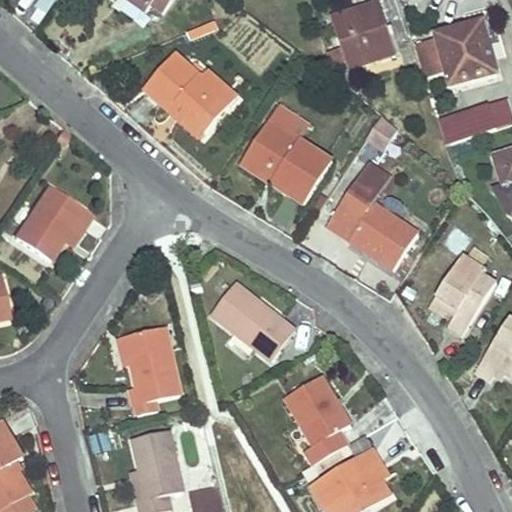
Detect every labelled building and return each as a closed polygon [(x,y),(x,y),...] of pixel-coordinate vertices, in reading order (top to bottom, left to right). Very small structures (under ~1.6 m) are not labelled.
[(108,0),(116,5),(119,0),(123,0),(146,16),(152,8),(164,17),(175,0),(108,0)] [(378,7),(335,20),(352,70),(394,56),(378,7)] [(217,24),(188,36),(192,43),(220,31),(217,24)] [(485,26),(437,39),(452,89),(499,76),(485,26)] [(222,87),(196,64),(190,71),(176,57),(146,92),(170,115),(179,105),(186,111),(182,115),(207,136),(230,110),(214,95),(222,87)] [(238,102),(222,87),(214,95),(230,110),(238,102)] [(186,111),(179,105),(170,115),(201,143),(207,136),(182,115),(186,111)] [(279,108),(270,123),(245,162),(275,182),(271,187),(306,209),(334,165),(302,144),(311,129),(279,108)] [(444,124),(451,146),(499,130),(492,109),(444,124)] [(385,152),(399,132),(382,118),(368,140),(385,152)] [(511,153),(492,159),(502,193),(511,189),(511,153)] [(275,182),(245,162),(241,167),(271,187),(275,182)] [(392,180),(370,164),(327,228),(394,274),(419,237),(375,207),(392,180)] [(511,189),(502,193),(494,195),(498,207),(511,223),(511,189)] [(92,220),(50,190),(14,241),(49,265),(62,247),(76,227),(83,233),(92,220)] [(314,207),(320,211),(329,197),(323,193),(314,207)] [(83,233),(76,227),(62,247),(69,252),(83,233)] [(464,258),(436,300),(458,314),(454,320),(448,331),(462,341),(497,286),(484,277),(487,272),(464,258)] [(1,279),(0,279),(0,322),(10,321),(1,279)] [(296,333),(236,288),(212,319),(270,363),(276,359),(296,333)] [(458,314),(436,300),(429,311),(444,320),(448,315),(454,320),(458,314)] [(511,321),(475,376),(489,385),(493,378),(501,367),(505,370),(502,375),(506,379),(511,382),(511,321)] [(161,411),(160,404),(182,398),(165,330),(124,340),(130,366),(137,392),(131,394),(135,410),(137,417),(161,411)] [(124,340),(118,341),(125,368),(130,366),(124,340)] [(505,370),(501,367),(493,378),(502,385),(506,379),(502,375),(505,370)] [(322,380),(286,402),(314,449),(305,455),(313,469),(348,448),(340,435),(351,429),(322,380)] [(0,511),(5,511),(27,500),(32,497),(14,466),(23,460),(2,425),(0,425),(0,511)] [(170,435),(131,444),(138,477),(145,506),(138,507),(139,511),(170,511),(168,499),(184,496),(170,435)] [(348,448),(313,469),(316,474),(351,453),(348,448)] [(372,452),(312,488),(326,511),(340,511),(345,509),(346,511),(372,511),(391,501),(382,486),(374,473),(382,468),(372,452)] [(390,481),(382,468),(374,473),(382,486),(390,481)] [(138,477),(131,477),(138,507),(145,506),(138,477)] [(191,493),(193,502),(209,499),(211,511),(222,511),(216,488),(191,493)] [(195,511),(211,511),(209,499),(193,502),(195,511)] [(27,500),(5,511),(33,511),(34,511),(27,500)]
